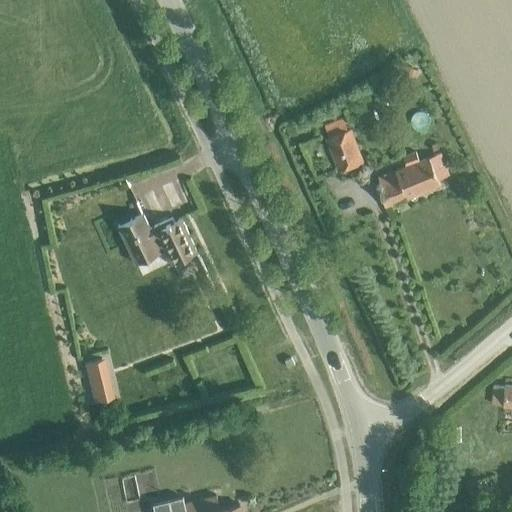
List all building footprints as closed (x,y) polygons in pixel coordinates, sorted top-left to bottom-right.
[(403,68),(400,76),(414,82),(417,73),(403,68)] [(327,138),(340,169),(363,160),(350,129),(327,138)] [(438,177),(449,173),(441,152),(419,161),(415,151),(403,156),(406,166),(378,177),(382,187),(378,189),(385,207),(441,184),(438,177)] [(197,251),(181,217),(173,221),(172,217),(149,227),(142,213),(117,225),(135,263),(165,249),(172,263),(197,251)] [(101,357),(84,361),(93,400),(110,396),(101,357)] [(511,385),(504,385),(504,386),(493,385),(491,403),(502,404),(502,406),(511,406),(511,385)] [(240,511),(239,503),(219,508),(216,494),(184,502),(186,511),(240,511)]
